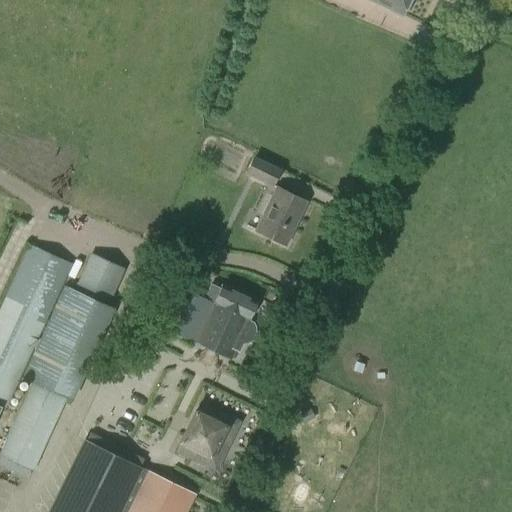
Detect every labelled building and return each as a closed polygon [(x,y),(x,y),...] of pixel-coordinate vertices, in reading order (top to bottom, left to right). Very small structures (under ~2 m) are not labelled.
[(373,0),(404,15),(410,0),(373,0)] [(253,156),(244,174),(272,187),(281,169),(253,156)] [(276,187),(255,231),(285,245),(306,201),(276,187)] [(0,406),(4,408),(70,264),(29,245),(0,309),(0,406)] [(0,455),(31,470),(64,396),(68,398),(110,306),(106,305),(123,268),(91,254),(75,291),(71,289),(29,380),(33,382),(0,455)] [(238,341),(242,343),(243,344),(247,343),(251,339),(254,332),(255,328),(253,324),(248,321),(257,302),(221,285),(219,289),(210,284),(203,299),(178,287),(160,325),(230,358),(238,341)] [(207,464),(225,426),(195,411),(176,449),(207,464)] [(84,443),(49,511),(131,511),(149,475),(84,443)] [(182,511),(191,495),(149,475),(131,511),(182,511)]
